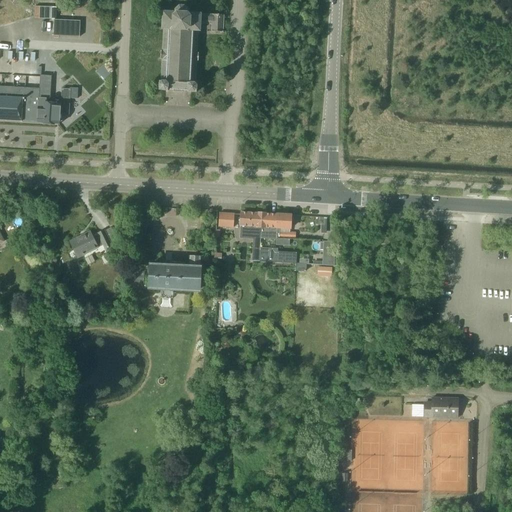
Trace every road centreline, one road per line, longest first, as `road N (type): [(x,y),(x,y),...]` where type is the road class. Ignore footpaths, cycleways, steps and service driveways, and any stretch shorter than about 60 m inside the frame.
road 1 (residential): [(464,205),(459,304),(486,335),(483,395)]
road 2 (tertiary): [(324,197),(337,0)]
road 3 (residential): [(238,0),(225,191)]
road 4 (residential): [(117,185),(127,0)]
road 5 (tertiary): [(324,197),(464,205)]
